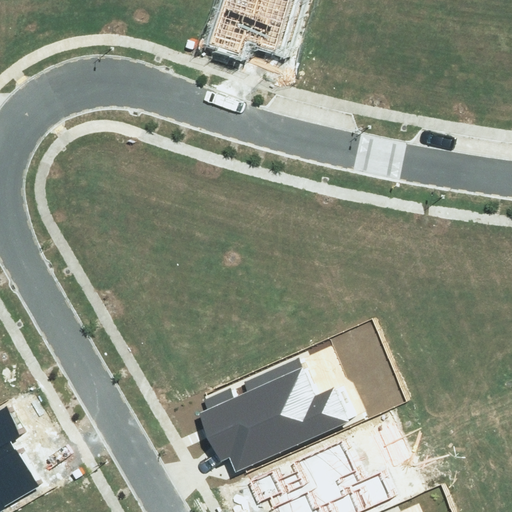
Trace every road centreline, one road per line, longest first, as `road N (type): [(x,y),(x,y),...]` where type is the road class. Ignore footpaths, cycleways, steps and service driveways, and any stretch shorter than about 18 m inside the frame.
road 1 (residential): [(13,130),(53,91),(112,81),(377,155),(511,177)]
road 2 (residential): [(168,511),(0,216)]
